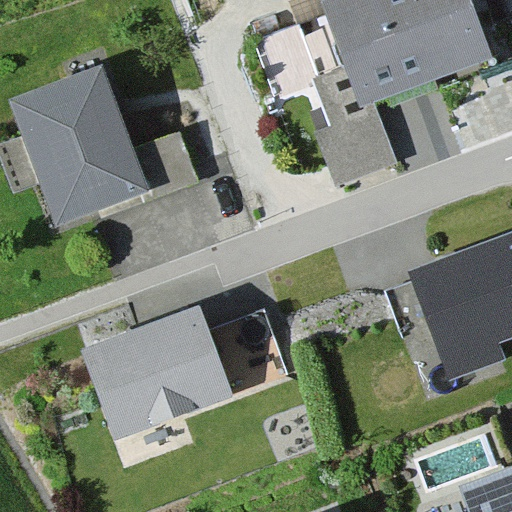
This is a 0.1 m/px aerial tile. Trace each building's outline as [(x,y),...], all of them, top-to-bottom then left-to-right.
[(351,0),(310,16),(350,115),(476,65),(449,0),(351,0)] [(0,114),(0,119),(49,241),(197,182),(180,141),(123,163),(89,79),(0,114)] [(509,369),(502,351),(511,347),(511,245),(403,287),(444,394),(509,369)] [(71,367),(108,456),(230,407),(193,317),(71,367)] [(511,511),(511,472),(444,500),(448,511),(511,511)]
